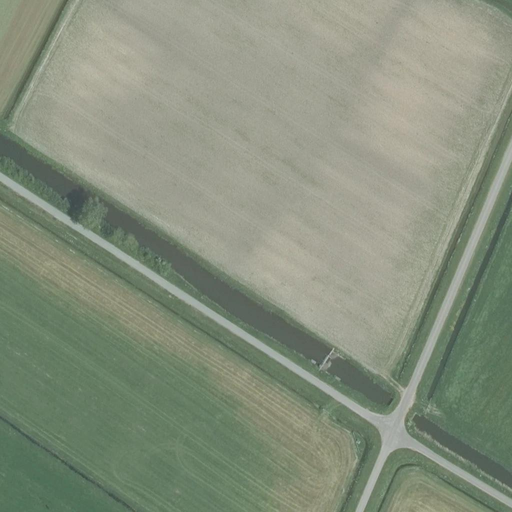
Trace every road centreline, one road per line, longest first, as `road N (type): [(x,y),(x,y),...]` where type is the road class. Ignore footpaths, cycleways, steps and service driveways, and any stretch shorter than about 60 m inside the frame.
road 1 (unclassified): [(393,433),(0,179)]
road 2 (unclassified): [(393,433),(511,147)]
road 3 (unclassified): [(511,505),(393,433)]
